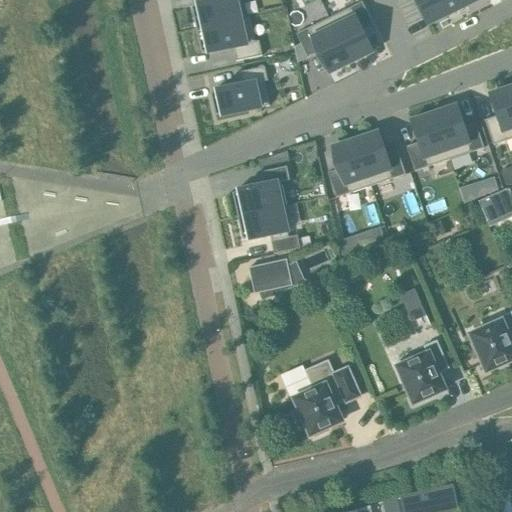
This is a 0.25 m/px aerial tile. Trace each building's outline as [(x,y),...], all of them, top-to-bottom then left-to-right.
[(197,30),(250,19),(250,18),(245,19),(240,0),(216,0),(198,4),(198,6),(195,6),(195,7),(192,8),(197,30)] [(447,16),(439,0),(414,0),(427,25),(430,24),(431,25),(432,25),(431,23),(447,16)] [(439,0),(447,16),(466,6),(467,7),(463,0),(439,0)] [(329,19),(351,63),(366,55),(367,57),(368,56),(367,55),(372,53),(362,32),(373,26),(362,3),(329,19)] [(250,19),(197,30),(202,53),(205,53),(209,52),(209,54),(233,49),(236,62),(262,57),(259,41),(255,42),(250,19)] [(351,63),(329,19),(296,35),(308,59),(319,53),(329,74),(334,71),(335,72),(336,72),(335,71),(351,63)] [(264,67),(239,73),(241,85),(217,91),(218,92),(214,93),(214,94),(211,94),(216,116),(219,115),(219,116),(222,115),(223,117),(269,107),(264,82),(268,81),(264,67)] [(511,139),(511,88),(511,87),(496,93),(495,91),(494,92),(494,93),(489,95),(497,117),(485,121),(493,146),(511,139)] [(449,161),(484,149),(476,124),(463,128),(456,106),(451,108),(451,106),(449,107),(450,108),(433,114),(449,161)] [(449,161),(433,114),(417,119),(417,118),(416,118),(416,120),(411,121),(418,143),(406,147),(415,172),(449,161)] [(355,140),(371,187),(406,175),(397,150),(385,154),(378,133),(373,134),(372,133),(371,133),(371,135),(355,140)] [(371,187),(355,140),(339,146),(338,144),(337,145),(337,146),(333,148),(340,170),(328,174),(336,199),(371,187)] [(287,152),(272,157),(274,165),(290,162),(287,152)] [(238,217),(286,206),(281,183),(290,181),(286,167),(261,173),(263,185),(239,191),(240,192),(236,193),(233,194),(238,217)] [(494,177),(459,189),(464,204),(498,190),(494,177)] [(505,190),(477,202),(489,227),(511,217),(511,198),(508,190),(505,190)] [(274,254),(300,249),(297,236),(288,238),(282,208),(287,207),(286,206),(238,217),(243,240),(246,239),(247,240),(250,239),(250,240),(270,236),(274,254)] [(451,232),(446,220),(436,225),(441,236),(451,232)] [(356,235),(339,241),(342,257),(361,250),(356,235)] [(292,286),(286,260),(249,268),(255,294),(259,293),(262,301),(287,290),(286,287),(292,286)] [(400,296),(408,315),(422,309),(414,290),(400,296)] [(511,341),(511,314),(511,313),(498,318),(500,322),(470,335),(486,372),(511,360),(511,345),(510,342),(511,341)] [(449,369),(437,341),(424,347),(425,351),(396,364),(413,404),(444,390),(437,374),(449,369)] [(334,375),(328,361),(305,371),(313,390),(294,399),(299,409),(293,412),(300,428),(306,425),(310,436),(313,434),(314,438),(327,432),(326,429),(341,422),(334,406),(345,401),(346,403),(360,397),(348,369),(334,375)] [(452,487),(401,498),(404,511),(442,511),(442,510),(456,506),(452,487)] [(499,511),(511,511),(507,490),(495,492),(499,511)]
